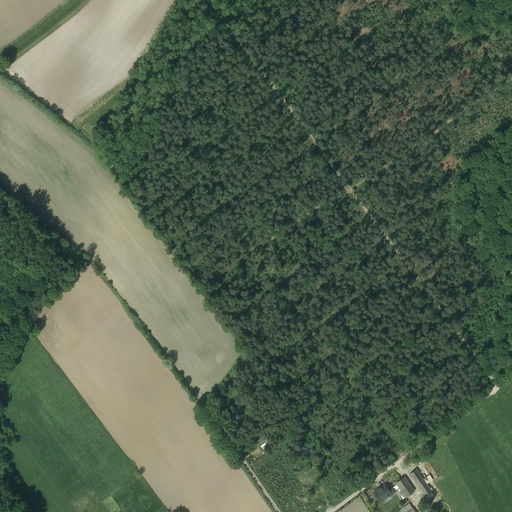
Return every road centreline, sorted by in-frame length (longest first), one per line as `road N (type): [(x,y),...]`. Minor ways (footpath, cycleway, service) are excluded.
road 1 (track): [(495,388),(207,0)]
road 2 (track): [(279,511),(202,400)]
road 3 (track): [(407,455),(511,376)]
